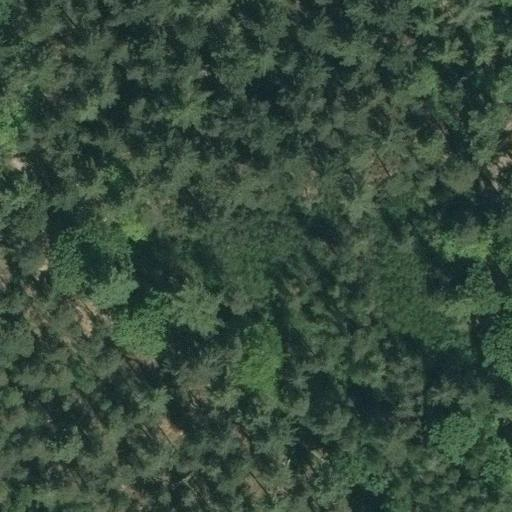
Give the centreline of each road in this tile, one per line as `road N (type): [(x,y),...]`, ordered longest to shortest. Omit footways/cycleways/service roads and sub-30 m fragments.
road 1 (track): [(0,159),(380,511)]
road 2 (track): [(511,454),(479,227)]
